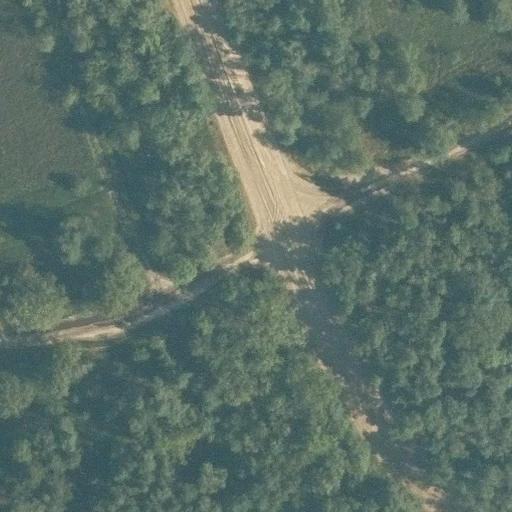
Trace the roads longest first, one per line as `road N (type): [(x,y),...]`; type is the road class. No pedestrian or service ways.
road 1 (track): [(464,511),(437,489),(295,257),(201,0)]
road 2 (track): [(0,331),(157,296),(511,125)]
